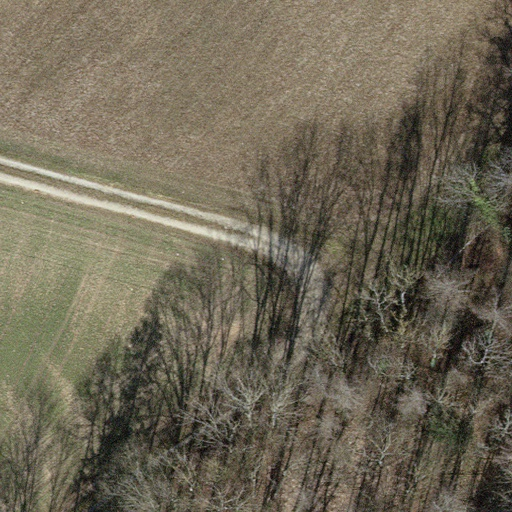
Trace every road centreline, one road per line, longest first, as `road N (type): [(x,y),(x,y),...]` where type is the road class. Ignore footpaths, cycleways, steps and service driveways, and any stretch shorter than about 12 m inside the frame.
road 1 (track): [(74,511),(355,283),(0,174)]
road 2 (track): [(355,283),(511,101)]
